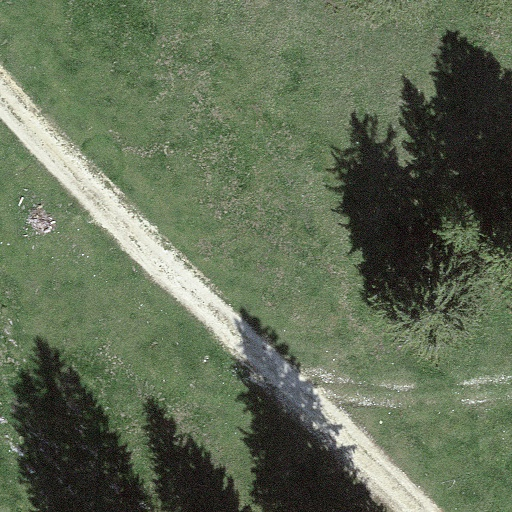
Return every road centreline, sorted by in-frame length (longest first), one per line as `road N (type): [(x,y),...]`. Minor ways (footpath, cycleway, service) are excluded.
road 1 (track): [(434,511),(245,346),(0,91)]
road 2 (track): [(303,396),(511,390)]
